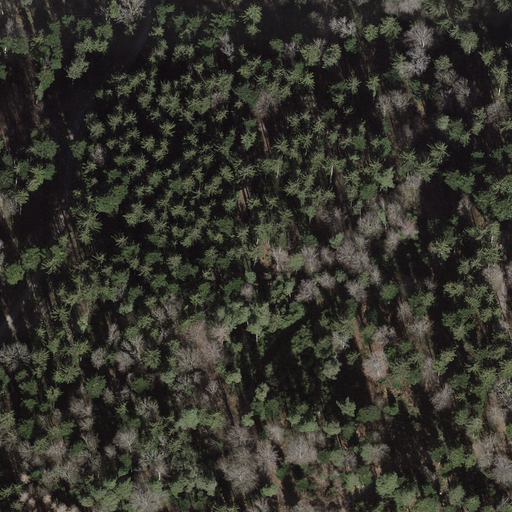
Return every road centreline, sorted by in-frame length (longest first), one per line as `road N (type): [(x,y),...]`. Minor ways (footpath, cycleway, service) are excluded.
road 1 (track): [(292,121),(255,162),(201,326),(201,354),(223,412),(265,480),(292,504),(333,507),(405,463),(511,443)]
road 2 (track): [(147,0),(149,27),(140,46),(73,122),(58,223),(13,322)]
road 3 (track): [(13,322),(79,270),(127,205),(162,177),(292,121)]
road 4 (track): [(292,121),(328,106),(339,71),(329,0)]
road 5 (track): [(511,374),(499,350),(495,310),(511,243)]
